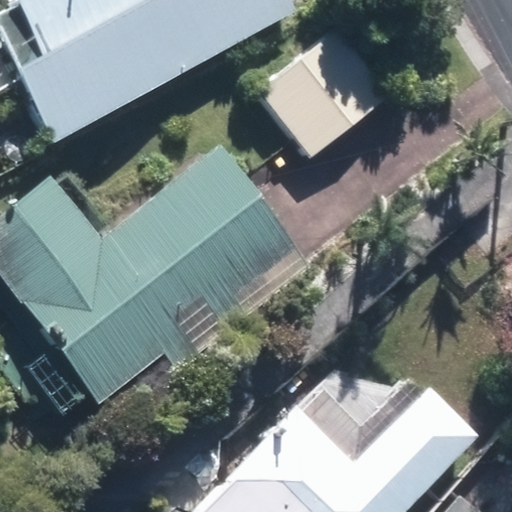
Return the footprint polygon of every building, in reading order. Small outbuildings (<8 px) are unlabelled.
[(0,0),(0,69),(39,141),(278,13),(271,0),(148,0),(144,2),(142,0),(0,0)] [(300,159),(377,94),(324,31),(247,96),(300,159)] [(0,271),(102,399),(296,246),(218,148),(99,242),(51,182),(0,221),(0,271)] [(402,511),(478,434),(433,390),(354,471),(293,412),(196,511),(402,511)] [(472,511),(459,500),(447,511),(472,511)]
